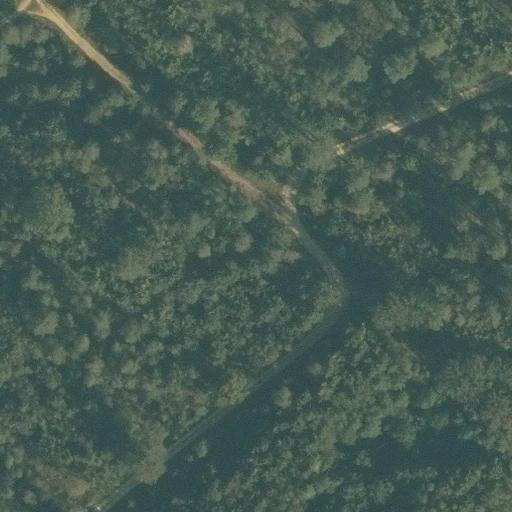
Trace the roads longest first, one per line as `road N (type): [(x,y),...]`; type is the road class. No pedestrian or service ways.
road 1 (track): [(98,511),(365,299)]
road 2 (track): [(39,0),(263,202)]
road 3 (track): [(263,202),(310,163),(511,76)]
road 4 (track): [(365,299),(511,429)]
road 5 (track): [(365,299),(263,202)]
